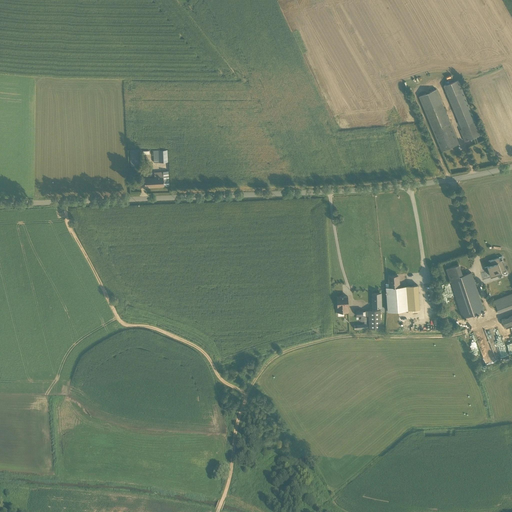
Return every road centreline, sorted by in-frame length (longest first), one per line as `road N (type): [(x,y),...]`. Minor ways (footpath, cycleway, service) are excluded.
road 1 (unclassified): [(511,165),(379,188),(0,203)]
road 2 (track): [(451,178),(490,323),(442,336),(326,340),(280,354),(246,395)]
road 3 (track): [(65,200),(120,322),(201,351),(218,377),(246,395)]
